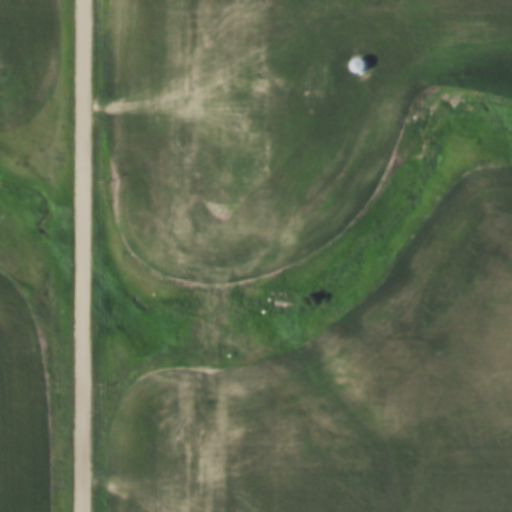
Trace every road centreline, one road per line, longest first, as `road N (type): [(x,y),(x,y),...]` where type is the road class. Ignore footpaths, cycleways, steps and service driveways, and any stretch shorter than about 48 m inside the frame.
road 1 (residential): [(84,511),(85,0)]
road 2 (track): [(313,84),(85,108)]
